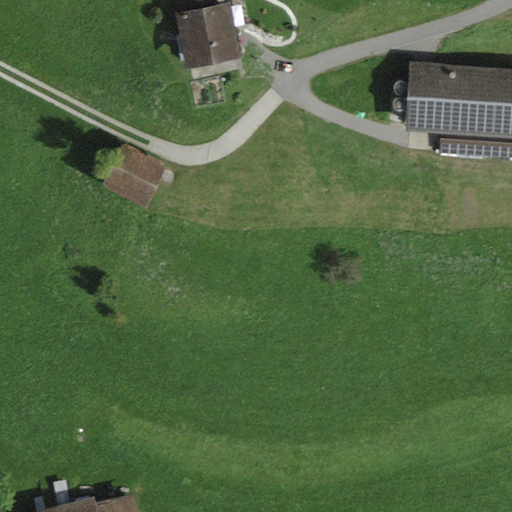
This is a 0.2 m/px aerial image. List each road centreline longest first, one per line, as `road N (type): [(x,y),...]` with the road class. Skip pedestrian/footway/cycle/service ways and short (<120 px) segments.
road 1 (track): [(0,67),(181,157),(225,147),(286,84)]
road 2 (track): [(252,52),(311,104),(400,136)]
